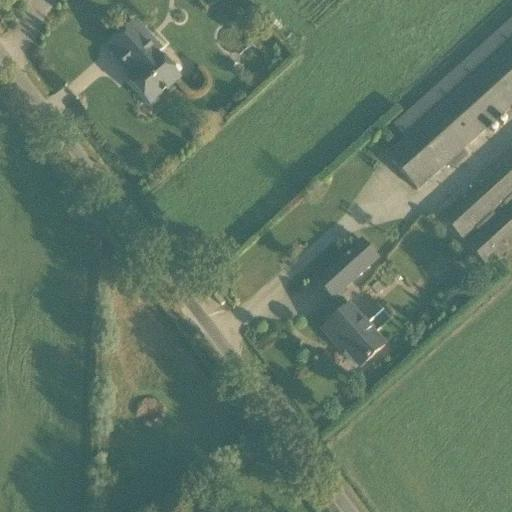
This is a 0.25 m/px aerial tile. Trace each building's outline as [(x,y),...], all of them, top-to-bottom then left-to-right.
[(127,82),(149,106),(179,78),(158,54),(162,50),(135,22),(105,49),(119,64),(121,63),(133,77),(127,82)] [(511,42),(385,157),(416,192),(511,105),(511,42)] [(511,243),(511,154),(440,219),(485,268),(511,243)] [(376,258),(362,242),(316,283),(330,299),(376,258)] [(384,347),(348,307),(320,332),(334,347),(337,345),(359,370),(384,347)]
